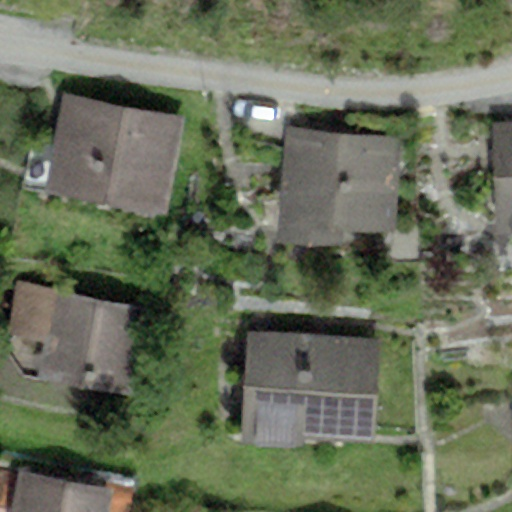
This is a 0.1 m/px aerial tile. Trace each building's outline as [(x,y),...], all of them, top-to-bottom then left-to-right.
[(199,131),(69,109),(53,205),(182,227),(199,131)] [(412,145),(297,135),(288,235),(403,245),(412,145)] [(154,326),(22,301),(8,374),(140,399),(154,326)] [(386,353),(257,346),(252,445),(381,452),(386,353)] [(0,476),(0,511),(4,511),(10,511),(15,479),(0,476)] [(115,511),(118,504),(24,487),(19,511),(115,511)]
